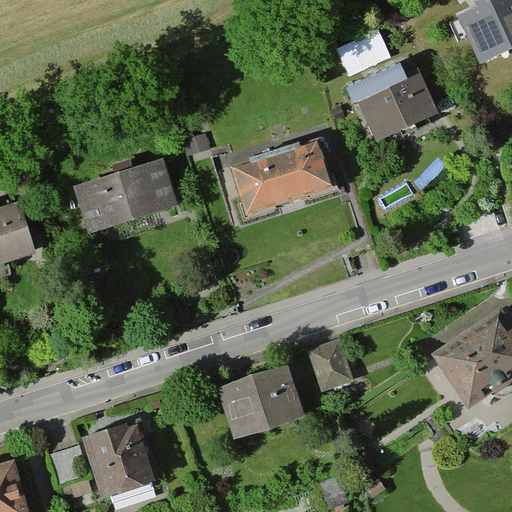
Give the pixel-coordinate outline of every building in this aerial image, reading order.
[(511,0),(490,0),(457,15),(479,61),(511,45),(511,0)] [(417,68),(358,90),(374,134),(434,111),(417,68)] [(319,133),(226,163),(241,211),(335,181),(319,133)] [(165,157),(76,183),(89,230),(179,204),(165,157)] [(18,193),(0,199),(0,262),(37,250),(18,193)] [(511,303),(432,356),(467,408),(511,378),(511,303)] [(307,350),(323,393),(356,380),(340,338),(307,350)] [(287,362),(219,385),(234,431),(303,407),(287,362)] [(144,417),(85,434),(102,492),(161,475),(144,417)] [(57,482),(78,479),(75,450),(54,453),(57,482)] [(28,511),(15,458),(0,461),(0,511),(28,511)]
